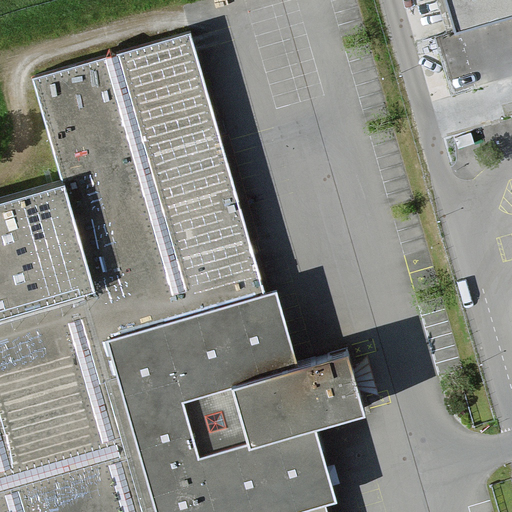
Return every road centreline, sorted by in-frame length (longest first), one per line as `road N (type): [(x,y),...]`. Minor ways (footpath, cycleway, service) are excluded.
road 1 (unknown): [(333,112),(444,511)]
road 2 (unknown): [(36,62),(224,7)]
road 3 (unknown): [(249,0),(224,7),(243,84),(262,115),(289,117)]
